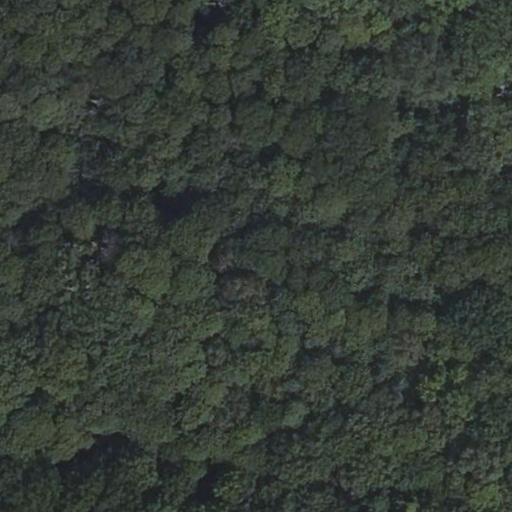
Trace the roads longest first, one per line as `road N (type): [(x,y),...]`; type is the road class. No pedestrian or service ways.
road 1 (track): [(0,473),(126,460),(458,511)]
road 2 (track): [(511,163),(297,0)]
